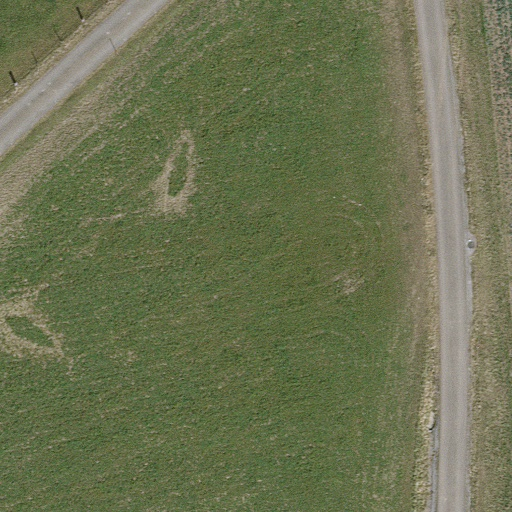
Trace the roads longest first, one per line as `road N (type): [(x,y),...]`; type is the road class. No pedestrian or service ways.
road 1 (track): [(426,0),(454,246),(453,511)]
road 2 (track): [(159,0),(0,140)]
